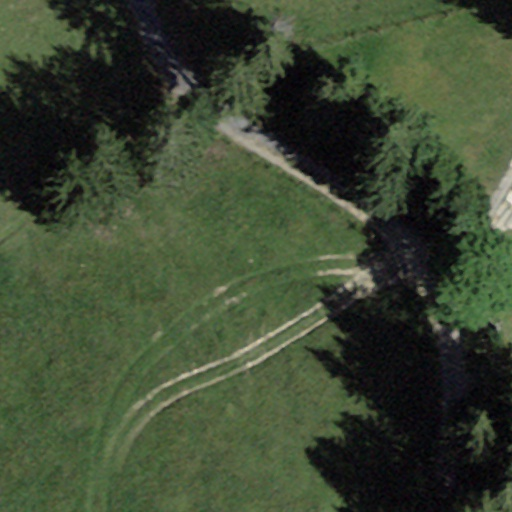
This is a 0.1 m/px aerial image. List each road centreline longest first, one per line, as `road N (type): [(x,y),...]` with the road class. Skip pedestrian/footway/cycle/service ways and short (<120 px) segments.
road 1 (track): [(415,255),(258,351),(168,390),(132,419),(104,458),(98,511)]
road 2 (track): [(141,0),(163,55),(210,107),(334,185),(415,255)]
road 3 (track): [(415,255),(443,299),(462,378),(444,511)]
